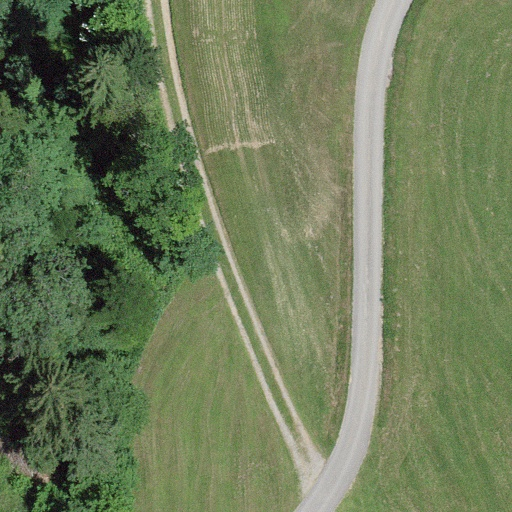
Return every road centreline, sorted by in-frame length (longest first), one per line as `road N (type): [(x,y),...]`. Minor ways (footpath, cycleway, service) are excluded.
road 1 (track): [(316,511),(331,494),(371,370),(382,30),(402,0)]
road 2 (track): [(331,494),(168,71),(169,0)]
